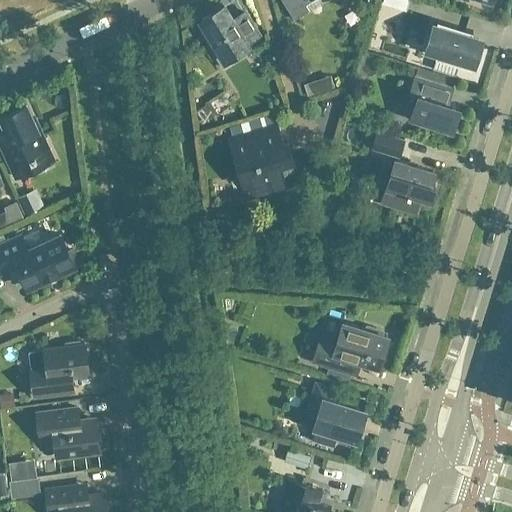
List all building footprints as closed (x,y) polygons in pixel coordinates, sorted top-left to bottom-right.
[(309,10),(302,0),(281,0),(294,20),(309,10)] [(406,10),(408,0),(382,0),(382,3),(406,10)] [(246,42),(258,34),(245,12),(233,20),(224,6),(200,20),(206,29),(201,32),(223,67),(240,56),(237,52),(248,45),(246,42)] [(480,49),(480,39),(470,39),(470,35),(471,35),(472,31),(437,20),(432,35),(433,35),(431,39),(428,39),(428,49),(437,49),(437,53),(436,53),(435,57),(471,68),(472,64),(471,64),(476,49),(480,49)] [(459,105),(448,102),(452,88),(415,76),(410,90),(419,93),(411,118),(451,131),(459,105)] [(314,79),(304,83),(308,95),(318,92),(314,79)] [(204,105),(196,111),(204,122),(212,116),(204,105)] [(53,161),(39,129),(36,130),(32,122),(33,122),(25,106),(0,118),(5,129),(0,131),(0,142),(16,178),(53,161)] [(271,113),(229,126),(232,138),(274,125),(271,113)] [(299,181),(290,151),(287,143),(281,145),(275,125),(274,125),(232,138),(230,139),(244,185),(247,184),(251,195),(299,181)] [(397,154),(401,143),(376,135),(371,152),(384,156),(386,151),(397,154)] [(430,199),(434,184),(430,183),(433,171),(396,160),(382,203),(413,212),(419,195),(430,199)] [(35,189),(17,197),(26,216),(44,208),(35,189)] [(15,201),(3,206),(5,210),(11,222),(22,217),(15,201)] [(0,273),(18,265),(28,288),(74,266),(73,264),(78,262),(72,249),(67,251),(59,234),(26,249),(20,234),(6,241),(2,233),(0,234),(0,273)] [(378,367),(387,336),(382,334),(383,331),(366,325),(364,329),(343,322),(338,340),(322,335),(314,361),(328,366),(351,373),(354,374),(358,361),(378,367)] [(44,349),(28,351),(30,369),(34,396),(72,391),(72,390),(69,390),(68,379),(70,376),(88,374),(84,344),(80,344),(79,341),(65,342),(65,346),(44,349)] [(328,366),(325,376),(348,383),(351,373),(328,366)] [(355,439),(364,410),(334,401),(337,389),(316,382),(306,414),(317,417),(314,427),(316,427),(313,439),(332,445),(335,438),(350,443),(352,438),(355,439)] [(81,386),(81,397),(102,397),(102,387),(81,386)] [(10,393),(0,394),(0,402),(1,408),(12,406),(10,393)] [(97,451),(94,428),(93,419),(78,421),(76,407),(37,412),(41,440),(55,438),(57,456),(97,451)] [(283,462),(307,469),(311,456),(287,449),(283,462)] [(20,460),(7,462),(9,479),(22,478),(20,460)] [(9,482),(11,498),(39,495),(37,478),(9,482)] [(329,511),(331,507),(318,503),(323,490),(287,479),(279,505),(286,507),(284,511),(329,511)] [(86,495),(85,485),(84,485),(83,484),(45,488),(48,511),(56,511),(60,511),(105,511),(103,493),(86,495)]
